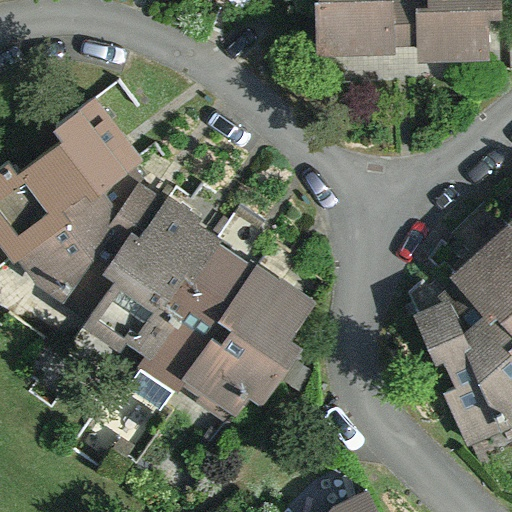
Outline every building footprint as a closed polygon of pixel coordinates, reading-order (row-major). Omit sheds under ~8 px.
[(489,12),(485,0),(319,0),(321,46),(395,44),(394,35),(421,35),(421,52),(490,50),(489,12)] [(13,164),(0,173),(0,206),(8,216),(2,220),(25,251),(28,249),(71,217),(62,206),(92,184),(97,191),(129,166),(112,143),(123,136),(95,101),(59,127),(68,139),(21,174),(13,164)] [(71,217),(28,249),(49,276),(72,291),(78,284),(108,305),(127,276),(114,267),(136,236),(141,240),(163,207),(140,191),(143,185),(129,166),(97,191),(92,184),(62,206),(71,217)] [(108,305),(100,318),(131,338),(137,330),(159,347),(183,313),(167,301),(187,271),(195,276),(216,245),(192,229),(196,223),(166,203),(163,207),(141,240),(136,236),(114,267),(127,276),(108,305)] [(511,235),(483,262),(490,270),(467,291),(496,322),(502,315),(511,325),(511,235)] [(159,347),(150,361),(185,385),(195,371),(218,338),(226,343),(237,328),(224,319),(253,275),(236,264),(238,259),(216,245),(195,276),(187,271),(167,301),(183,313),(159,347)] [(218,338),(195,371),(215,385),(210,392),(241,413),(256,391),(267,399),(305,345),(293,337),(315,302),(282,279),(278,286),(256,271),(253,275),(224,319),(237,328),(226,343),(218,338)] [(452,397),(466,431),(500,416),(503,424),(511,420),(511,325),(502,315),(496,322),(467,291),(452,305),(453,310),(438,318),(424,324),(442,363),(450,361),(462,392),(452,397)] [(381,511),(373,495),(340,511),(338,511),(381,511)]
